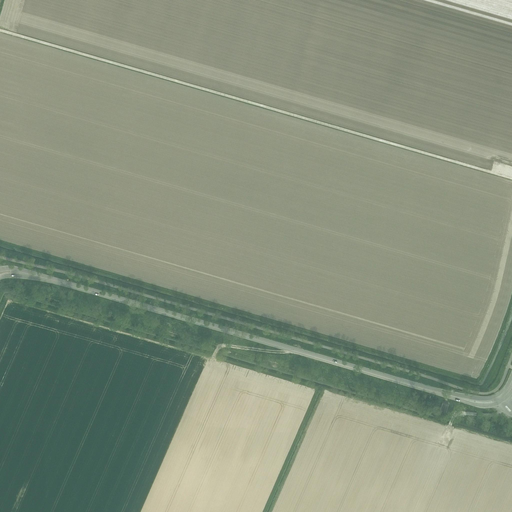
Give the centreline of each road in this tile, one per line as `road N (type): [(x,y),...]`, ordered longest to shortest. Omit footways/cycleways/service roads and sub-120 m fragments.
road 1 (unclassified): [(511,178),(0,30)]
road 2 (secondary): [(427,389),(60,282),(0,274)]
